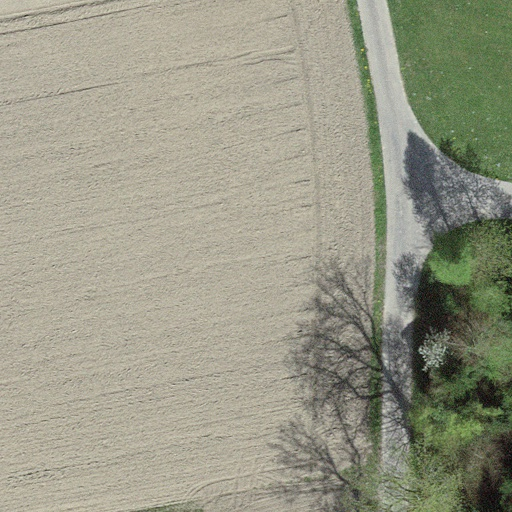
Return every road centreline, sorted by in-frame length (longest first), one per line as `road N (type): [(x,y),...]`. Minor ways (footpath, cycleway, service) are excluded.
road 1 (unclassified): [(405,182),(397,511)]
road 2 (unclassified): [(368,0),(405,182)]
